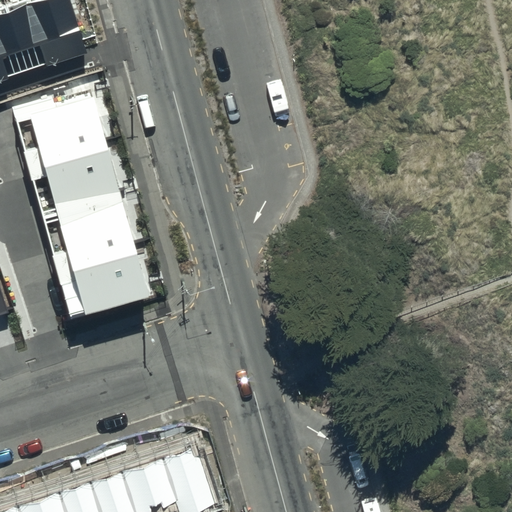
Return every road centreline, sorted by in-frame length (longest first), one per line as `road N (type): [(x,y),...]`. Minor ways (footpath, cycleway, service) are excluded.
road 1 (tertiary): [(150,0),(240,345)]
road 2 (residential): [(240,345),(0,426)]
road 3 (tertiary): [(240,345),(286,511)]
